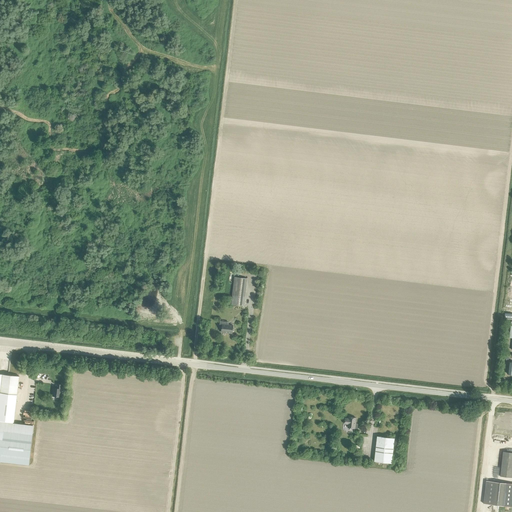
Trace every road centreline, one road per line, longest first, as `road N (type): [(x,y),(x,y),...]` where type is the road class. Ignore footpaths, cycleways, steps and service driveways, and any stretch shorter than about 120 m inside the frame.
road 1 (track): [(235,0),(176,511)]
road 2 (unclassified): [(511,400),(0,342)]
road 3 (track): [(170,494),(184,363)]
